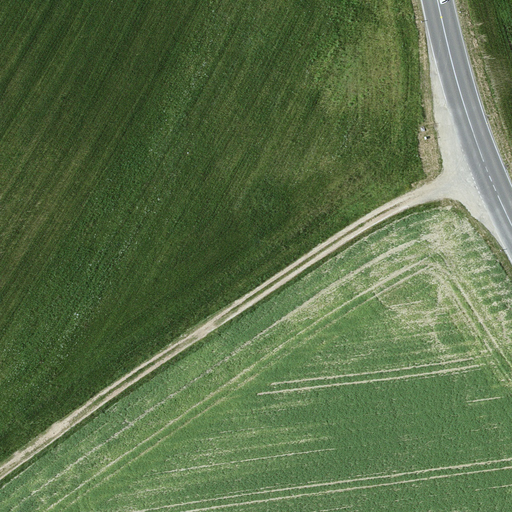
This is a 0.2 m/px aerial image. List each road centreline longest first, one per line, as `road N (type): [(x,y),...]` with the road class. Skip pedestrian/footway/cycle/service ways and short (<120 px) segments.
road 1 (track): [(488,172),(366,222),(0,474)]
road 2 (secondary): [(511,224),(474,137),(437,0)]
